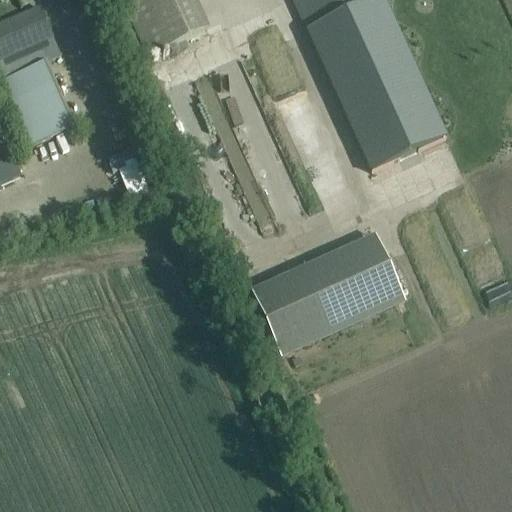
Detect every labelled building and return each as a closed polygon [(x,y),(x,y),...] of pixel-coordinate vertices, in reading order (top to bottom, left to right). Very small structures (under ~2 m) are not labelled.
[(119,0),(147,61),(204,35),(188,0),(119,0)] [(447,140),(419,79),(382,0),(295,0),(293,1),(372,174),(447,140)] [(39,11),(0,28),(0,73),(5,85),(2,86),(30,151),(75,130),(47,66),(61,60),(39,11)] [(436,107),(445,103),(441,95),(432,100),(436,107)] [(0,187),(20,179),(0,134),(0,187)] [(128,205),(150,196),(133,156),(111,165),(128,205)] [(375,238),(250,295),(265,328),(279,358),(403,302),(389,272),(375,238)]
